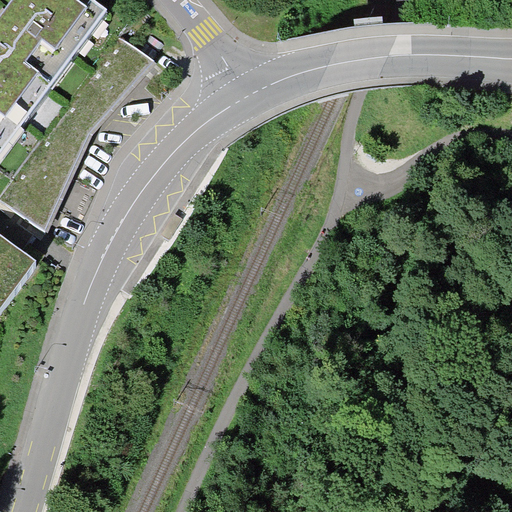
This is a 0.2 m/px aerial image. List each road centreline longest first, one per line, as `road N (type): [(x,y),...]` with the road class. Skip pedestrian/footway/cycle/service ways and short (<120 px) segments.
road 1 (residential): [(22,511),(105,251),(176,147),(244,96)]
road 2 (residential): [(244,96),(360,60),(511,61)]
